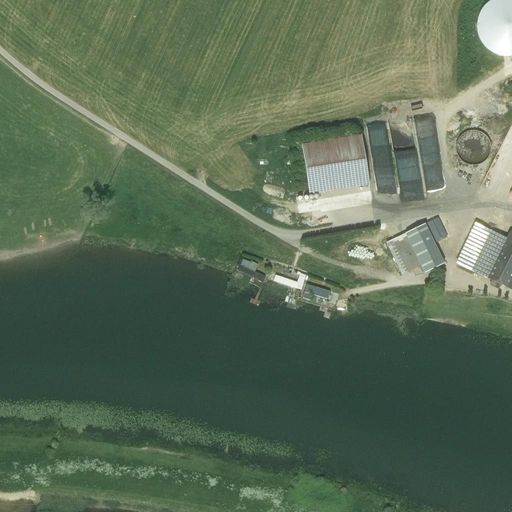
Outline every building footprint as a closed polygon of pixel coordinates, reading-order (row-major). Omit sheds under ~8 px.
[(511,0),(495,0),(473,25),(511,59),(511,57),(511,0)] [(489,155),(490,149),(489,142),(485,136),(479,132),(472,131),(466,133),(460,136),(456,142),(455,149),(456,156),(460,161),(466,165),(473,166),(480,165),(485,161),(489,155)] [(361,136),(301,145),(309,195),(369,186),(361,136)] [(440,244),(430,223),(425,226),(434,245),(435,246),(440,244)] [(424,224),(406,234),(416,254),(434,245),(425,226),(424,224)] [(477,225),(457,265),(472,273),(473,272),(474,273),(475,272),(473,271),(492,233),(493,234),(493,233),(477,225)] [(511,231),(507,239),(487,279),(506,288),(511,276),(511,231)] [(492,233),(473,271),(475,272),(474,273),(487,279),(507,239),(493,233),(493,234),(492,233)] [(406,234),(386,245),(402,277),(422,267),(416,254),(406,234)] [(434,245),(416,254),(422,267),(426,273),(444,264),(435,246),(434,245)] [(256,272),(259,265),(244,259),(239,271),(265,282),(267,277),(256,272)] [(276,274),(273,281),(301,291),(306,275),(300,273),(297,282),(276,274)] [(304,292),(327,299),(330,291),(306,284),(304,292)]
